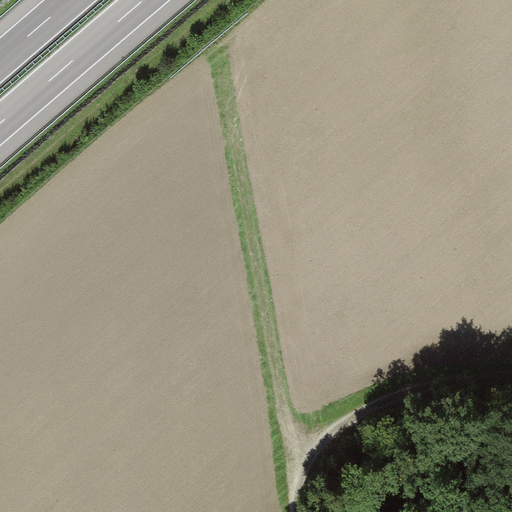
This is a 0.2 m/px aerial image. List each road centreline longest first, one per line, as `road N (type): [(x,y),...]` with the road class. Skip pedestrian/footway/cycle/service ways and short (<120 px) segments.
road 1 (track): [(296,511),(312,454),(346,421),(456,376),(511,367)]
road 2 (motorway): [(0,126),(146,0)]
